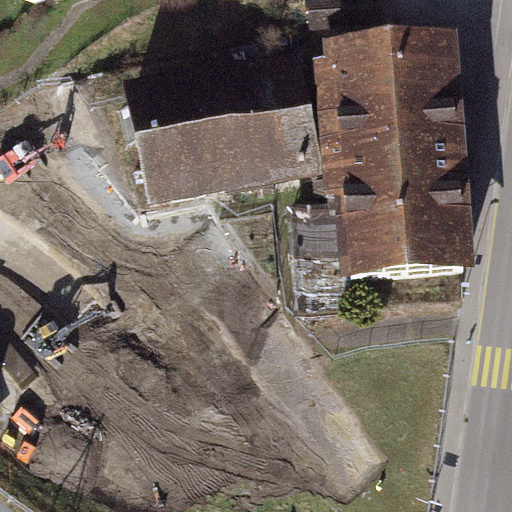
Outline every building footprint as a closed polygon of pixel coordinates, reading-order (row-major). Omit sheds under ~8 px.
[(7,0),(9,4),(24,10),(47,0),(7,0)] [(381,31),(381,0),(317,0),(318,31),(381,31)] [(320,180),(449,170),(440,50),(326,59),(328,82),(313,84),(320,180)] [(309,179),(285,68),(122,102),(145,213),(309,179)] [(323,213),(283,216),(291,320),(335,316),(332,287),(457,277),(449,170),(320,180),(323,213)]
